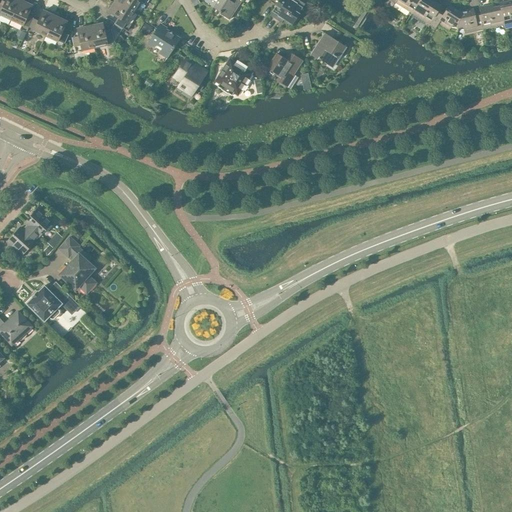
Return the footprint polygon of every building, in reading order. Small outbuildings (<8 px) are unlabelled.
[(1,3),(0,2),(0,15),(10,20),(19,0),(5,0),(5,2),(2,0),(1,3)] [(26,31),(32,18),(27,16),(32,5),(20,0),(19,0),(10,20),(22,25),(20,28),(26,31)] [(115,0),(115,1),(134,12),(140,2),(144,4),(146,0),(115,0)] [(216,0),(213,5),(220,9),(218,13),(229,20),(233,12),(230,10),(234,4),(235,4),(240,1),(239,0),(216,0)] [(291,0),(291,1),(290,0),(279,0),(276,6),(275,6),(269,15),(281,23),(283,19),(291,24),(304,4),(298,0),(291,0)] [(390,0),(411,13),(419,0),(390,0)] [(437,11),(440,6),(431,0),(428,0),(428,1),(426,0),(419,0),(411,13),(428,24),(437,11)] [(511,2),(511,0),(499,3),(499,6),(503,25),(511,23),(511,2)] [(127,23),(134,12),(115,1),(108,12),(117,18),(112,26),(118,33),(122,28),(126,31),(130,25),(127,23)] [(437,11),(428,24),(435,28),(438,24),(448,31),(450,27),(457,28),(459,11),(449,5),(443,14),(438,10),(441,6),(440,6),(437,11)] [(492,5),(479,7),(480,13),(484,30),(503,25),(499,6),(493,7),(492,5)] [(480,13),(474,14),(473,9),(460,12),(459,11),(457,28),(463,30),(464,34),(484,30),(480,13)] [(45,36),(54,16),(43,10),(38,20),(32,18),(26,31),(32,34),(34,31),(45,36)] [(54,16),(45,36),(56,42),(55,45),(61,48),(68,34),(62,31),(66,21),(54,16)] [(118,33),(112,26),(110,29),(103,30),(102,23),(89,26),(94,48),(107,45),(106,44),(113,42),(112,39),(115,39),(118,33)] [(337,60),(346,47),(338,42),(343,35),(327,24),(322,32),(324,34),(311,54),(328,65),(333,57),(337,60)] [(167,59),(179,39),(176,36),(160,25),(152,36),(149,42),(155,46),(157,45),(162,48),(159,54),(167,59)] [(81,50),(94,48),(89,26),(77,29),(78,36),(71,37),(74,51),(81,50)] [(345,33),(342,38),(347,41),(351,36),(345,33)] [(123,43),(120,49),(124,52),(128,46),(123,43)] [(302,61),(291,54),(286,61),(276,54),(267,68),(281,78),(279,82),(287,87),(294,76),(293,75),(302,61)] [(185,58),(174,77),(181,82),(179,85),(192,94),(194,90),(195,90),(196,88),(200,91),(206,82),(201,79),(205,74),(206,72),(205,74),(193,65),(194,64),(185,58)] [(234,64),(229,60),(226,65),(219,76),(220,76),(216,81),(219,83),(217,86),(221,89),(220,89),(228,94),(228,93),(231,96),(234,92),(237,94),(240,89),(247,79),(247,78),(250,73),(245,70),(235,63),(234,64)] [(38,235),(39,236),(51,223),(36,210),(24,222),(28,226),(28,225),(38,235)] [(33,241),(38,235),(28,225),(28,226),(23,231),(19,228),(7,241),(15,248),(13,250),(19,256),(21,253),(22,254),(34,241),(33,241)] [(89,258),(78,247),(79,246),(69,237),(58,249),(68,258),(71,255),(75,258),(60,275),(75,289),(77,286),(86,294),(96,283),(87,275),(94,268),(86,261),(89,258)] [(48,246),(44,251),(48,255),(52,250),(48,246)] [(48,317),(51,319),(54,319),(60,313),(59,310),(57,308),(61,304),(65,308),(73,300),(55,282),(48,290),(44,286),(37,292),(36,292),(36,293),(33,296),(32,297),(26,304),(44,321),(48,317)] [(0,332),(11,344),(17,339),(19,340),(19,341),(21,340),(22,340),(24,339),(24,338),(26,337),(26,336),(27,334),(26,333),(25,332),(31,326),(18,311),(4,324),(0,318),(0,332)]
